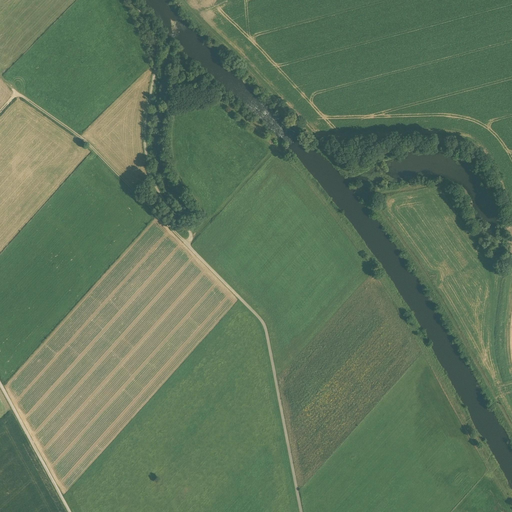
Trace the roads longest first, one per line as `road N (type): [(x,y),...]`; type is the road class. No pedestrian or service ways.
road 1 (track): [(190,239),(206,218),(173,167),(170,130),(175,88),(183,75),(194,77),(293,163),(347,231),(511,503)]
road 2 (track): [(186,243),(268,329),(303,511)]
road 3 (track): [(511,426),(440,297),(367,197)]
road 4 (track): [(132,0),(159,42),(145,122),(147,163),(190,234),(186,243)]
road 5 (track): [(186,243),(89,145),(19,96),(0,118)]
road 6 (track): [(346,175),(182,0)]
road 7 (track): [(71,511),(0,379)]
